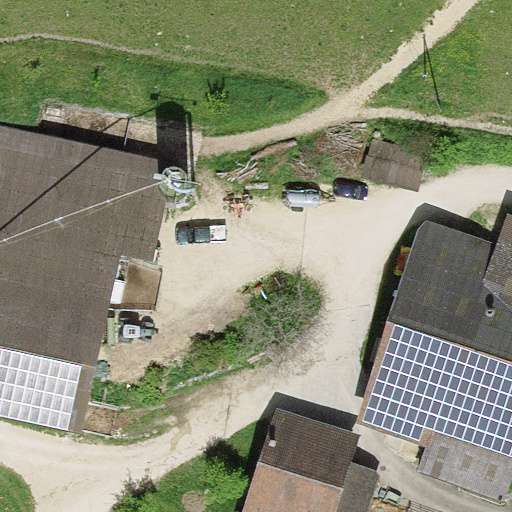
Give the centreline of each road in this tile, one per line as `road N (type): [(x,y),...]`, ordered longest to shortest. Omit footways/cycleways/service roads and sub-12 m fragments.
road 1 (track): [(470,0),(251,202),(130,295)]
road 2 (track): [(511,196),(478,187),(358,220),(251,202)]
